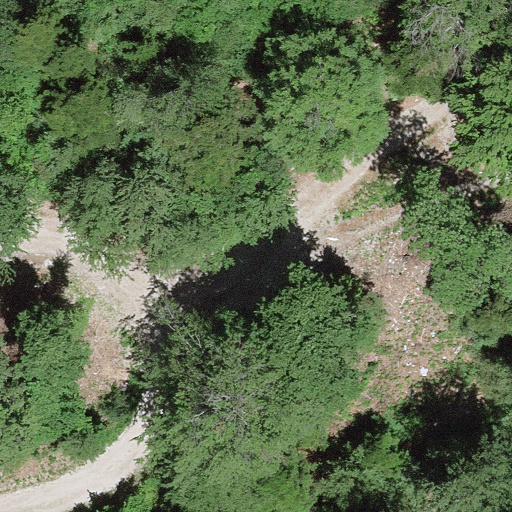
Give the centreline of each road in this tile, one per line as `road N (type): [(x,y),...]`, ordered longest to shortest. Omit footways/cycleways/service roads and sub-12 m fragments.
road 1 (track): [(170,309),(511,43)]
road 2 (track): [(511,172),(170,309)]
road 3 (track): [(170,309),(190,364),(179,411),(142,467),(99,500),(24,511)]
road 4 (track): [(170,309),(72,247),(0,251)]
